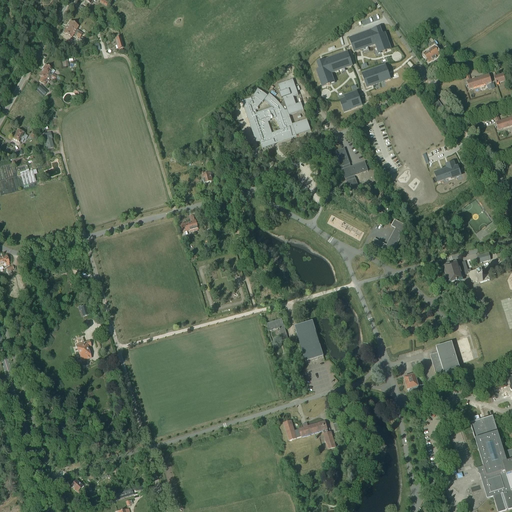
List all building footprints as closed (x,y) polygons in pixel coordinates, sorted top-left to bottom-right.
[(75,32),(77,28),(78,27),(70,22),(67,28),(75,32)] [(72,38),(75,32),(67,28),(64,34),(72,38)] [(350,39),(350,40),(354,53),(361,50),(368,48),(376,45),(378,52),(382,51),(383,54),(385,53),(385,52),(390,50),(385,35),(382,36),(379,29),(375,31),(374,31),(352,39),(350,39)] [(118,50),(123,48),(120,38),(115,40),(118,50)] [(437,45),(434,41),(428,45),(431,49),(423,54),(426,57),(436,50),(434,47),(437,45)] [(74,50),(77,49),(75,44),(72,45),(72,46),(66,48),(68,52),(74,50)] [(439,54),(436,50),(426,57),(429,61),(439,54)] [(320,71),(317,72),(322,87),(327,85),(328,86),(330,86),(329,83),(333,81),(331,74),(339,71),(345,69),(352,67),(347,54),(345,55),(323,62),(322,63),(317,64),(320,71)] [(45,66),(42,71),(49,75),(55,79),(61,82),(63,79),(57,76),(57,77),(53,75),(55,72),(45,66)] [(385,67),(362,75),(364,81),(365,83),(367,88),(371,87),(373,86),(390,80),(385,67)] [(54,81),(55,79),(49,75),(42,71),(39,77),(41,78),(39,82),(44,85),(46,81),(48,82),(50,79),(54,81)] [(471,82),(469,75),(465,76),(468,83),(467,83),(469,90),(491,83),(489,76),(471,82)] [(496,84),(505,81),(503,76),(494,78),(496,84)] [(257,90),(254,97),(253,97),(254,97),(254,98),(241,102),(242,102),(246,114),(246,116),(247,116),(251,129),(252,131),(256,142),(256,143),(260,141),(263,150),(263,149),(275,145),(275,143),(292,137),(292,139),(293,139),(292,137),(296,136),(311,131),(307,120),(292,125),(289,116),(304,111),(301,103),(296,105),(293,97),(298,96),(293,80),(278,85),(284,102),(280,105),(275,100),(270,95),(269,94),(267,96),(264,93),(257,90)] [(44,96),(47,92),(41,86),(37,89),(44,96)] [(346,99),(340,101),(344,112),(358,108),(361,106),(360,103),(357,95),(357,94),(345,98),(346,99)] [(439,113),(444,109),(438,101),(433,105),(439,113)] [(511,119),(500,123),(498,116),(494,117),(497,124),(496,124),(498,131),(511,126),(511,119)] [(22,143),(24,140),(22,139),(25,135),(17,131),(13,139),(20,143),(21,142),(22,143)] [(52,139),(50,134),(43,136),(44,138),(47,150),(53,148),(51,139),(52,139)] [(349,168),(348,166),(350,165),(344,149),(335,152),(341,168),(342,171),(345,180),(347,179),(348,182),(346,183),(349,193),(359,189),(355,179),(354,177),(368,172),(364,163),(349,168)] [(442,172),(435,175),(438,183),(451,178),(451,180),(461,176),(459,172),(459,171),(458,168),(455,169),(453,163),(448,165),(447,166),(446,166),(448,170),(443,172),(442,172)] [(23,186),(36,183),(33,171),(20,174),(23,186)] [(205,176),(204,173),(201,173),(203,180),(201,181),(202,185),(204,184),(205,184),(213,182),(210,174),(205,176)] [(499,196),(504,193),(498,185),(493,188),(499,196)] [(195,222),(193,216),(189,217),(191,223),(181,225),(183,233),(190,231),(190,233),(198,230),(195,221),(195,222)] [(391,257),(404,233),(403,233),(406,227),(394,220),(391,227),(395,229),(386,245),(374,239),(371,246),(391,257)] [(480,264),(490,261),(488,254),(478,257),(480,264)] [(9,265),(7,257),(0,258),(0,265),(4,265),(4,267),(9,265)] [(467,271),(465,262),(457,264),(444,268),(449,284),(462,280),(461,277),(468,274),(471,284),(477,282),(478,284),(489,281),(488,276),(504,271),(502,265),(483,271),(484,272),(482,273),(481,270),(471,273),(470,270),(467,271)] [(16,279),(13,270),(12,267),(6,269),(9,277),(10,276),(11,280),(14,279),(14,280),(16,279)] [(83,316),(84,320),(86,319),(88,325),(93,324),(90,316),(87,317),(86,315),(83,316)] [(288,339),(282,320),(267,324),(269,332),(279,329),(282,341),(288,339)] [(314,326),(313,322),(295,328),(305,363),(323,358),(315,331),(317,331),(315,325),(314,326)] [(81,362),(90,359),(87,348),(90,347),(89,342),(76,346),(81,362)] [(444,375),(460,370),(452,343),(436,348),(437,353),(430,356),(436,376),(444,373),(444,375)] [(416,378),(415,376),(404,379),(408,391),(410,390),(411,393),(418,391),(419,392),(427,389),(426,385),(421,387),(418,377),(416,378)] [(475,409),(469,411),(472,423),(470,423),(470,424),(483,466),(477,468),(487,499),(493,497),(497,511),(501,511),(511,508),(511,493),(511,491),(511,489),(511,376),(507,377),(510,386),(510,387),(510,388),(510,389),(510,390),(511,391),(511,392),(511,391),(511,449),(504,452),(493,417),(493,416),(491,417),(488,407),(476,411),(475,409)] [(474,393),(473,396),(480,399),(482,396),(483,393),(475,390),(474,393)] [(294,432),(291,422),(284,424),(289,442),(323,432),(324,435),(323,435),(328,450),(335,448),(331,433),(328,434),(327,430),(325,422),(307,428),(306,424),(303,425),(304,429),(294,432)] [(79,495),(81,493),(78,491),(82,487),(76,481),(71,487),(79,495)] [(92,492),(91,489),(90,489),(89,491),(91,498),(94,497),(93,494),(101,492),(100,489),(93,492),(92,492)]
